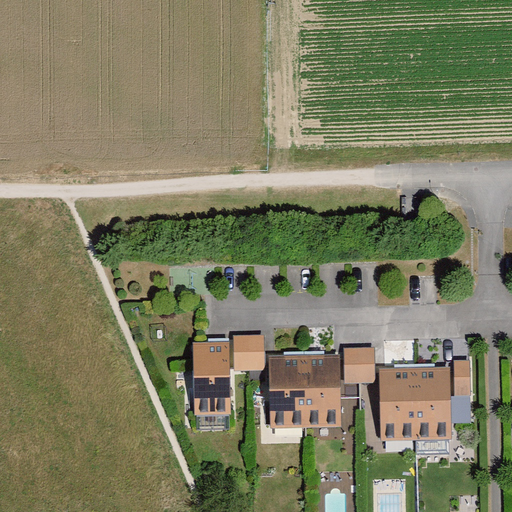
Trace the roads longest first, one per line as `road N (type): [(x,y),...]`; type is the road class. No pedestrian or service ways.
road 1 (track): [(370,178),(0,192)]
road 2 (residential): [(511,172),(370,178)]
